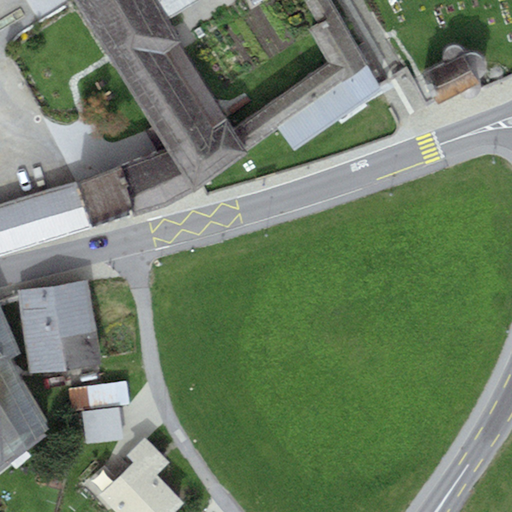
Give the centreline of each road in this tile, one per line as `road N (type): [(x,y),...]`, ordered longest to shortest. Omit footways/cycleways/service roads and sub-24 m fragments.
road 1 (tertiary): [(122,241),(511,122)]
road 2 (residential): [(122,241),(173,421),(233,511)]
road 3 (primary): [(511,393),(436,511)]
road 4 (tertiary): [(0,272),(122,241)]
